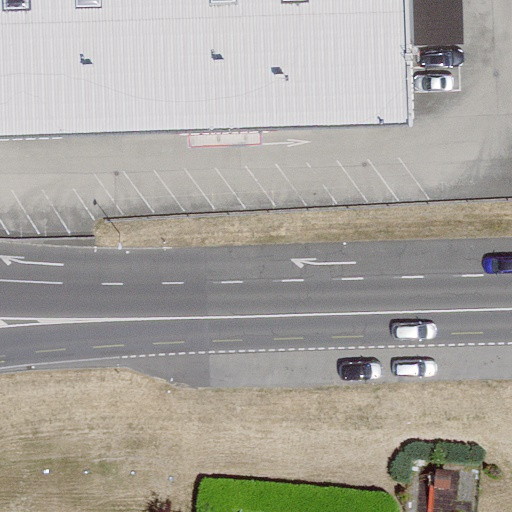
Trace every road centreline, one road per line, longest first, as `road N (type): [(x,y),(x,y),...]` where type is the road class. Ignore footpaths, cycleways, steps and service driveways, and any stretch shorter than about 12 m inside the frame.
road 1 (primary): [(160,314),(511,302)]
road 2 (primary): [(0,340),(160,314)]
road 3 (primary): [(160,314),(0,294)]
